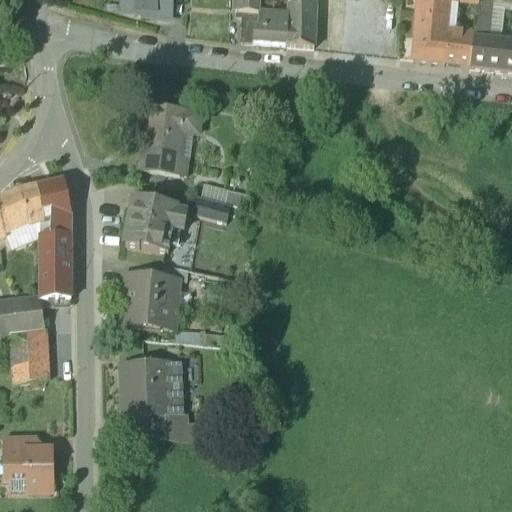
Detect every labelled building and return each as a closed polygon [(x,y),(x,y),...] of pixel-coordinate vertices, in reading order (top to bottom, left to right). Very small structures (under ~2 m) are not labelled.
[(120,0),(120,13),(139,14),(139,17),(155,17),(155,19),(168,20),(169,0),(120,0)] [(233,0),(234,13),(240,13),(257,14),(258,14),(258,13),(259,0),(233,0)] [(448,0),(417,0),(416,15),(446,19),(448,0)] [(504,42),(487,40),(491,0),(476,0),(471,45),(468,67),(502,72),(504,42)] [(312,7),(286,6),(286,15),(284,46),(312,48),(315,8),(312,7)] [(257,14),(240,13),(239,44),(251,44),(253,28),(257,29),(257,14)] [(286,15),(258,13),(258,14),(257,14),(257,29),(253,28),(251,44),(284,46),(286,15)] [(446,19),(416,15),(412,60),(443,64),(445,35),(446,19)] [(468,37),(445,35),(443,64),(468,67),(471,45),(467,44),(468,37)] [(511,42),(504,42),(502,72),(511,72),(511,42)] [(184,113),(145,108),(137,174),(176,179),(182,134),(196,136),(199,116),(184,114),(184,113)] [(61,185),(36,190),(43,225),(50,224),(49,240),(61,240),(69,239),(69,220),(61,185)] [(36,190),(18,194),(0,202),(0,230),(3,239),(26,229),(43,225),(36,190)] [(250,199),(226,193),(223,207),(230,209),(247,212),(250,199)] [(192,217),(226,226),(230,209),(223,207),(197,200),(192,217)] [(175,209),(130,201),(124,234),(126,235),(123,249),(166,257),(171,232),(182,234),(185,216),(174,214),(175,209)] [(69,302),(69,239),(61,240),(49,240),(38,240),(38,302),(39,303),(69,302)] [(185,273),(161,269),(160,282),(172,283),(172,284),(184,285),(185,273)] [(160,282),(126,279),(124,307),(119,306),(117,327),(173,333),(175,312),(169,311),(172,284),(172,283),(160,282)] [(38,302),(0,306),(0,339),(9,338),(43,334),(39,303),(38,302)] [(43,334),(9,338),(12,387),(46,383),(43,334)] [(168,366),(118,368),(120,420),(154,419),(170,418),(168,366)] [(170,418),(154,419),(155,443),(182,446),(181,417),(170,418)] [(34,439),(3,439),(3,454),(34,453),(34,439)] [(34,453),(3,454),(3,466),(8,465),(9,485),(10,495),(25,494),(25,490),(41,490),(40,480),(50,480),(50,453),(34,453)]
